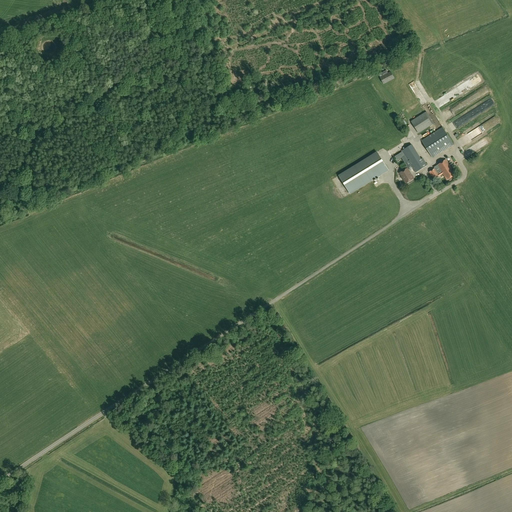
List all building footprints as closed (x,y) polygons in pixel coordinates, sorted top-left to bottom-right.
[(394,79),(391,72),(380,77),(383,84),(394,79)] [(487,111),(496,104),(492,98),(483,105),(487,111)] [(451,110),(444,113),(447,119),(454,117),(453,115),(459,113),(456,106),(451,109),(451,110)] [(418,133),(432,125),(424,113),(411,121),(418,133)] [(421,140),(432,158),(453,145),(442,127),(421,140)] [(411,145),(402,151),(416,173),(427,165),(423,158),(421,159),(411,145)] [(340,176),(351,194),(389,171),(378,153),(340,176)] [(447,180),(449,179),(450,181),(451,181),(452,180),(452,179),(452,178),(455,175),(451,169),(452,169),(446,160),(434,167),(435,169),(429,172),(434,180),(440,176),(438,174),(442,172),(447,180)] [(407,169),(400,173),(406,183),(414,179),(407,169)]
